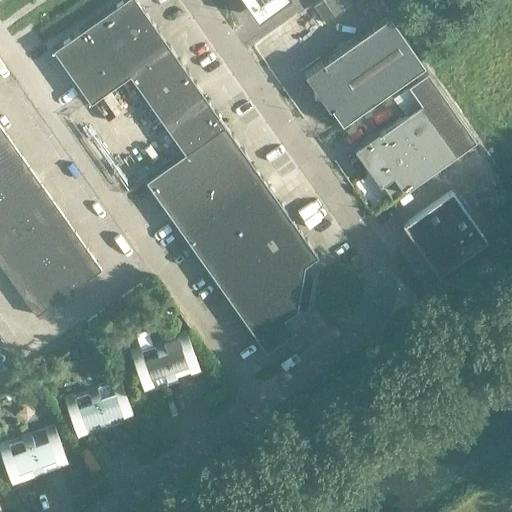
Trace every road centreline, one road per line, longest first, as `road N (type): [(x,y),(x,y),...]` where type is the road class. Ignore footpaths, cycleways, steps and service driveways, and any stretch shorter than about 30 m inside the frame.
road 1 (unclassified): [(258,405),(359,327),(376,302),(377,265),(198,0)]
road 2 (unclassified): [(258,405),(0,40)]
road 3 (unclassified): [(107,511),(258,405)]
